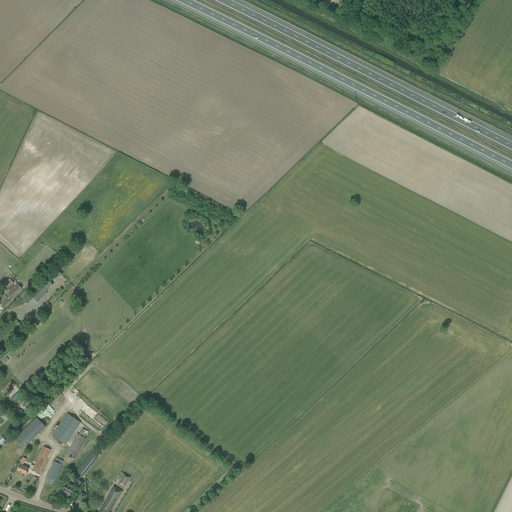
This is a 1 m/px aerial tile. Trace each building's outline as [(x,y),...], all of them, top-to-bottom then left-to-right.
[(53,273),(58,278),(62,274),(57,269),(53,273)] [(5,283),(9,287),(13,284),(14,283),(11,280),(9,279),(5,283)] [(39,302),(47,293),(46,292),(53,284),(47,279),(31,296),(28,293),(23,300),(30,305),(35,299),(39,302)] [(9,290),(8,289),(4,293),(3,292),(2,292),(0,294),(0,304),(3,308),(23,289),(17,284),(15,286),(14,285),(13,286),(9,290)] [(2,390),(7,395),(15,386),(10,381),(2,390)] [(23,414),(19,410),(15,414),(19,418),(23,414)] [(57,429),(52,436),(66,445),(81,423),(67,413),(57,429)] [(37,417),(15,438),(24,448),(46,427),(37,417)] [(79,435),(77,434),(66,454),(75,459),(86,439),(85,438),(89,432),(82,428),(79,435)] [(43,446),(34,466),(31,465),(29,469),(33,470),(40,473),(51,450),(43,446)] [(94,449),(76,472),(83,477),(98,458),(97,457),(100,454),(98,452),(94,449)] [(28,468),(23,466),(26,459),(23,458),(20,464),(17,470),(26,474),(28,470),(28,468)] [(52,485),(63,461),(56,458),(47,476),(49,477),(46,483),(52,485)] [(131,477),(124,473),(118,484),(125,488),(131,477)] [(63,486),(61,492),(65,494),(65,495),(69,496),(69,495),(70,496),(74,486),(68,483),(66,487),(63,486)] [(104,503),(101,509),(98,511),(109,511),(121,491),(113,486),(106,499),(104,503)] [(83,504),(87,495),(81,492),(77,501),(83,504)]
